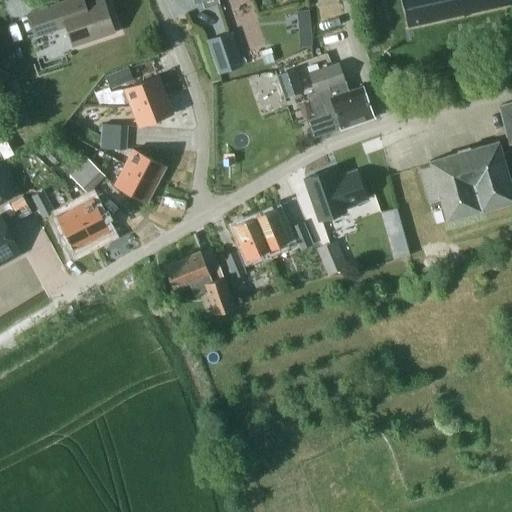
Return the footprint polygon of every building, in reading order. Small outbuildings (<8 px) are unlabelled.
[(100,0),(85,5),(83,0),(72,0),(31,13),(37,34),(57,27),(57,28),(65,25),(73,47),(115,33),(103,0),(100,0)] [(401,0),(407,24),(509,0),(401,0)] [(232,32),(208,40),(219,74),(244,66),(232,32)] [(271,49),(262,52),(266,66),(275,63),(272,54),(273,53),(271,49)] [(312,138),(374,117),(366,96),(367,96),(363,86),(347,92),(344,83),(345,82),(339,63),(309,74),(315,93),(326,89),(334,110),(306,120),(312,138)] [(105,76),(110,88),(132,80),(128,68),(105,76)] [(132,108),(165,95),(158,76),(124,89),(132,108)] [(165,95),(132,108),(139,127),(173,114),(165,95)] [(509,143),(511,143),(511,142),(511,102),(500,106),(509,143)] [(101,123),(101,135),(127,136),(127,125),(101,123)] [(126,149),(127,136),(101,135),(100,147),(126,149)] [(511,149),(502,152),(498,141),(429,161),(430,165),(420,168),(430,201),(440,198),(447,220),(511,201),(511,149)] [(124,167),(156,184),(165,166),(133,149),(124,167)] [(78,166),(97,184),(105,175),(87,157),(78,166)] [(0,201),(15,194),(0,164),(0,201)] [(88,193),(97,184),(78,166),(70,175),(88,193)] [(146,202),(156,184),(124,167),(114,185),(146,202)] [(305,179),(319,221),(345,212),(344,206),(366,198),(357,171),(334,179),(331,169),(305,179)] [(32,196),(43,217),(54,211),(43,190),(32,196)] [(75,209),(91,240),(109,231),(93,199),(75,209)] [(394,258),(411,254),(398,207),(381,212),(394,258)] [(73,250),(91,240),(75,209),(57,218),(73,250)] [(254,218),(268,251),(290,242),(276,209),(254,218)] [(0,264),(21,253),(1,217),(0,217),(0,264)] [(247,260),(268,251),(254,218),(233,227),(247,260)] [(291,227),(301,250),(313,244),(304,221),(291,227)] [(317,247),(328,274),(347,266),(337,240),(317,247)] [(225,255),(234,278),(246,273),(237,250),(225,255)] [(200,251),(163,267),(171,284),(188,277),(194,294),(214,287),(223,312),(234,307),(223,276),(212,281),(207,268),(200,251)]
